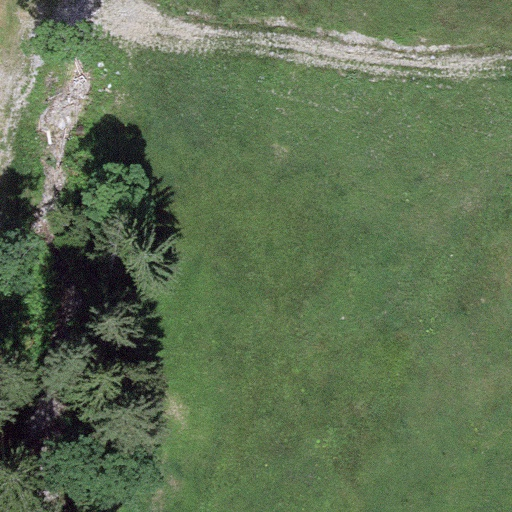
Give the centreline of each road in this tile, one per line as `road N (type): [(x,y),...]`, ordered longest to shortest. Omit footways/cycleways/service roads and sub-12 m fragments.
road 1 (track): [(511,64),(418,67),(285,41),(153,0)]
road 2 (track): [(117,0),(70,20),(0,186)]
